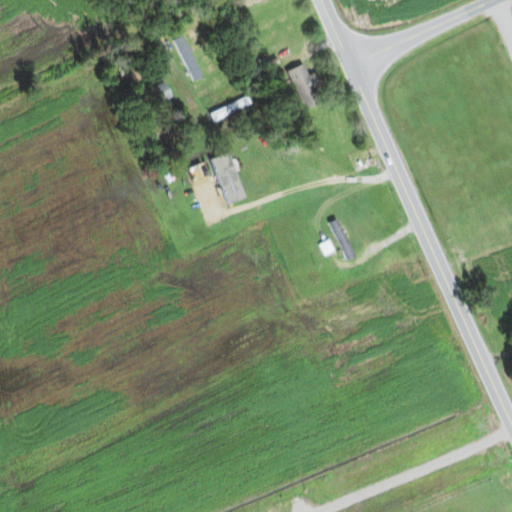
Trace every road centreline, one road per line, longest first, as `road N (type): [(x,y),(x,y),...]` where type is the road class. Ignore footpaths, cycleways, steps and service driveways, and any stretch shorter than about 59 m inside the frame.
road 1 (secondary): [(511,425),(320,0)]
road 2 (residential): [(349,65),(496,0)]
